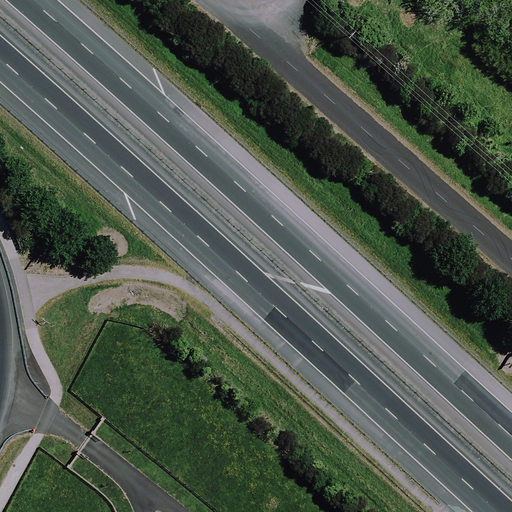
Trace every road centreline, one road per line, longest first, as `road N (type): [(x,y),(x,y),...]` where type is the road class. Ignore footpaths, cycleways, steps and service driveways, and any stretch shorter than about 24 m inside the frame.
road 1 (motorway): [(7,0),(511,456)]
road 2 (motorway): [(466,511),(0,82)]
road 3 (unclassified): [(511,259),(215,0)]
